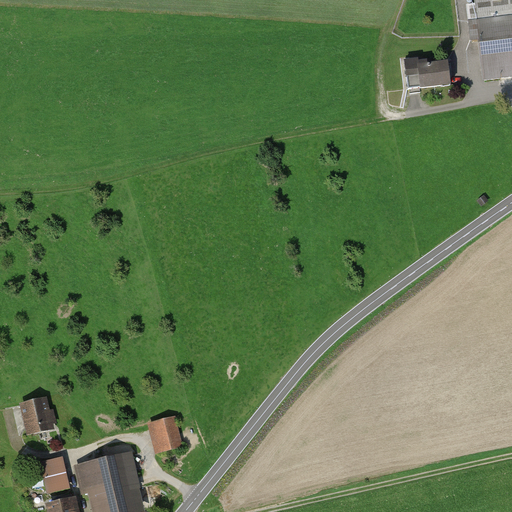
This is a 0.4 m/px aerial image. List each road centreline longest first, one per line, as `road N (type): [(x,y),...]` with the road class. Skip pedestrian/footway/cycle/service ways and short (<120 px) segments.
road 1 (tertiary): [(188,511),(328,339),(511,203)]
road 2 (track): [(267,511),(511,456)]
